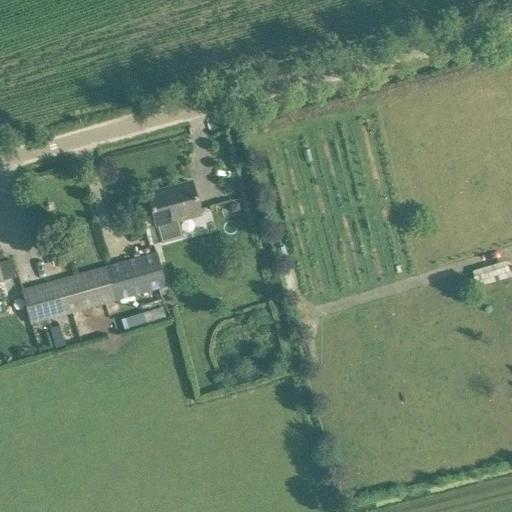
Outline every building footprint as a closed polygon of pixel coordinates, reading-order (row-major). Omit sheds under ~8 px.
[(181,239),(177,220),(200,214),(191,182),(147,194),(155,226),(160,244),(181,239)] [(47,248),(53,268),(74,261),(68,242),(47,248)] [(107,268),(116,301),(165,287),(156,254),(107,268)] [(116,301),(107,268),(21,292),(31,325),(116,301)] [(146,326),(165,320),(161,307),(142,313),(146,326)]
